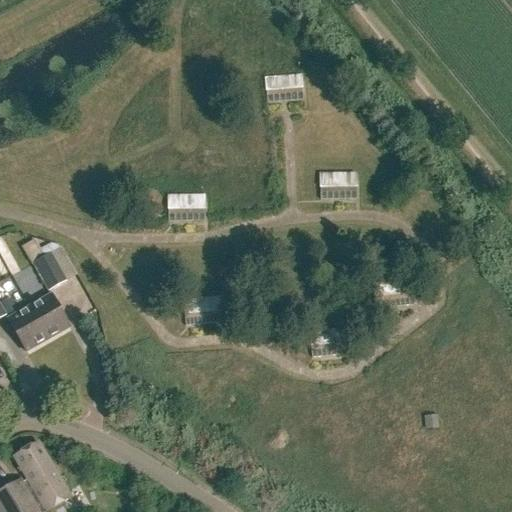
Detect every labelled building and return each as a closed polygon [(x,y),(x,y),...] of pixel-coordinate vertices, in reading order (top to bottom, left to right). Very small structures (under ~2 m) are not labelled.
[(264,79),(265,93),(303,90),(302,77),(264,79)] [(356,174),(319,175),(319,189),(356,189),(356,174)] [(167,196),(167,211),(205,211),(205,196),(167,196)] [(0,258),(1,262),(15,256),(8,239),(0,242),(0,258)] [(43,260),(33,265),(45,287),(49,293),(66,283),(51,255),(44,260),(43,260)] [(372,284),(374,299),(413,295),(411,280),(372,284)] [(30,310),(47,341),(69,329),(52,297),(30,310)] [(224,297),(182,301),(184,316),(225,312),(224,297)] [(19,315),(10,300),(0,305),(8,320),(19,315)] [(26,353),(47,341),(30,310),(8,322),(26,353)] [(309,333),(310,348),(351,344),(350,329),(309,333)] [(437,416),(424,417),(426,432),(438,430),(437,416)] [(0,511),(68,511),(66,508),(63,504),(71,500),(39,445),(14,459),(26,479),(0,493),(0,511)] [(140,508),(146,511),(166,511),(147,498),(140,508)]
